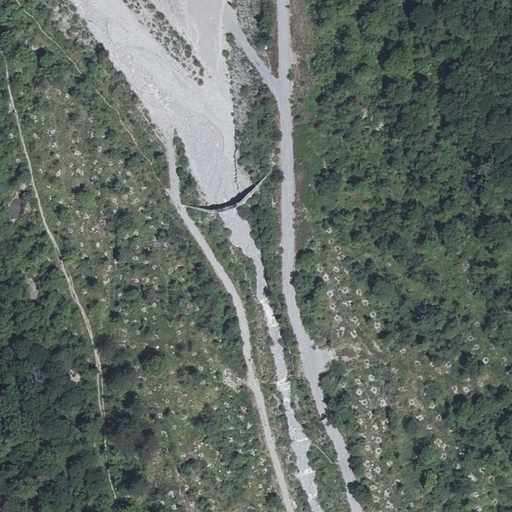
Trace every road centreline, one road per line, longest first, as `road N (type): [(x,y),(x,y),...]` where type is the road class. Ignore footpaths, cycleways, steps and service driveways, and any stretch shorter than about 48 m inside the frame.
road 1 (track): [(281,0),(291,312),(344,460),(354,511)]
road 2 (track): [(189,225),(243,317),(292,511)]
